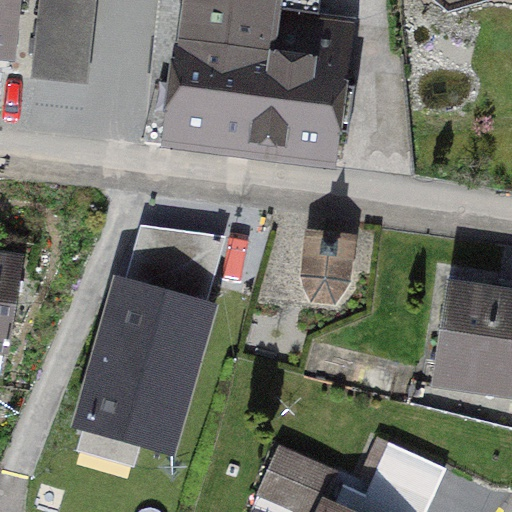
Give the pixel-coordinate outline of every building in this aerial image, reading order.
[(12,0),(0,0),(0,58),(6,59),(12,0)] [(4,74),(90,85),(99,0),(12,0),(6,59),(4,74)] [(270,15),(271,0),(187,0),(170,134),(323,154),(335,69),(249,57),(255,13),(270,15)] [(342,286),(348,243),(329,241),(307,239),(301,280),(309,300),(330,303),(342,286)] [(0,348),(0,349),(13,267),(0,264),(0,348)] [(224,308),(113,275),(66,434),(177,467),(224,308)] [(511,302),(447,293),(435,376),(511,387),(511,302)] [(423,511),(442,472),(386,447),(363,499),(341,489),(330,511),(326,511),(325,511),(324,511),(423,511)] [(280,505),(296,511),(314,511),(330,478),(298,463),(280,505)]
